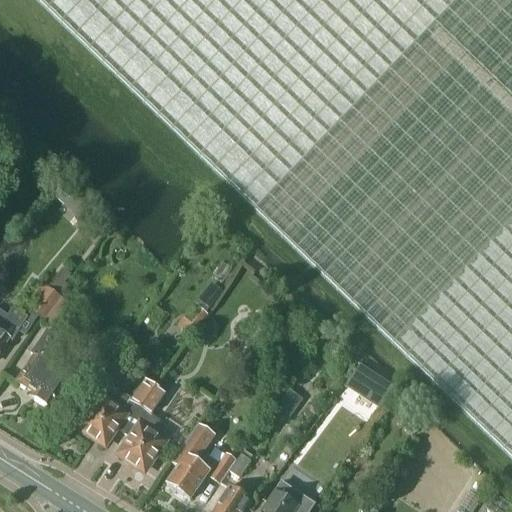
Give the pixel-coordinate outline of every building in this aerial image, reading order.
[(511,0),(36,0),(199,157),(511,459),(511,0)] [(43,321),(58,297),(66,286),(54,278),(31,313),(43,321)] [(53,328),(69,304),(58,297),(43,321),(53,328)] [(13,310),(7,318),(0,313),(0,351),(8,340),(12,342),(27,319),(13,310)] [(331,330),(323,340),(330,346),(338,336),(331,330)] [(69,380),(46,364),(61,342),(46,332),(30,355),(34,358),(17,383),(35,395),(33,398),(49,409),(69,380)] [(122,435),(153,388),(143,381),(129,402),(104,385),(94,400),(98,403),(80,431),(103,446),(114,430),(122,435)] [(150,438),(159,423),(150,417),(164,395),(153,388),(122,435),(131,441),(120,458),(143,474),(162,446),(150,438)] [(289,421),(302,401),(289,392),(275,412),(289,421)] [(195,465),(213,439),(195,427),(170,465),(176,469),(165,486),(176,494),(176,497),(181,500),(185,500),(188,502),(207,473),(195,465)] [(218,487),(235,462),(226,456),(209,481),(218,487)] [(237,480),(249,463),(240,456),(228,473),(237,480)] [(384,490),(382,501),(394,503),(398,480),(393,479),(384,490)] [(271,498),(262,511),(308,511),(312,507),(280,485),(271,498)] [(242,511),(249,503),(228,489),(212,511),(242,511)]
